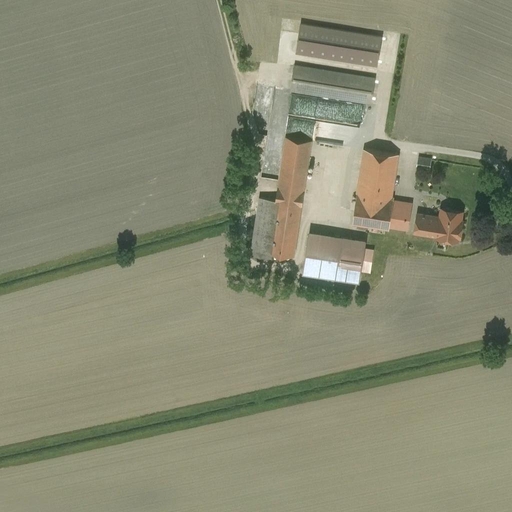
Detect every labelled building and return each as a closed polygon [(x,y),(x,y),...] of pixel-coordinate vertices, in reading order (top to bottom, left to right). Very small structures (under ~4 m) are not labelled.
[(381,36),(301,23),(297,52),(376,65),(381,36)] [(374,78),(294,65),(291,89),(370,102),(374,78)] [(311,139),(286,135),(278,186),(276,198),(260,196),(251,253),(271,256),(272,250),(293,254),(301,203),(302,203),(304,190),(303,190),(311,139)] [(398,153),(364,148),(353,222),(388,228),(392,200),(393,197),(391,197),(398,153)] [(431,159),(418,156),(417,165),(429,167),(431,159)] [(411,203),(392,200),(388,224),(407,227),(411,203)] [(451,209),(451,210),(443,209),(443,208),(442,208),(440,217),(418,213),(415,230),(437,234),(436,235),(457,239),(457,236),(459,236),(462,220),(460,220),(461,211),(451,209)] [(365,240),(309,231),(303,272),(359,280),(361,270),(364,248),(365,240)] [(374,250),(364,248),(361,270),(370,272),(374,250)]
